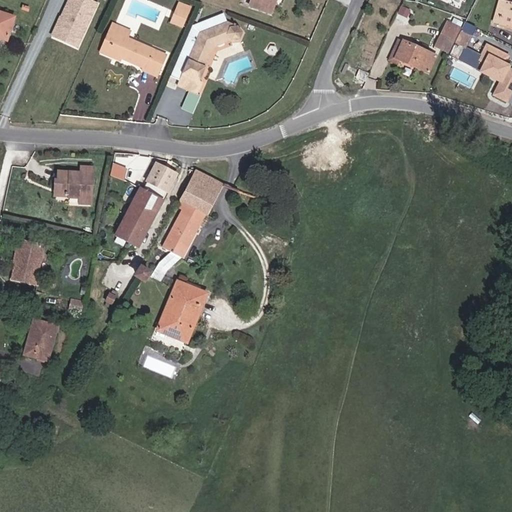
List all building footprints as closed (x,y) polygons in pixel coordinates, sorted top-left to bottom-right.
[(99,3),(91,0),(68,0),(51,37),(78,49),(99,3)] [(265,2),(265,0),(249,0),(248,4),(270,12),(273,4),(265,2)] [(511,2),(505,0),(502,0),(499,9),(506,11),(502,22),(511,24),(511,2)] [(192,6),(181,2),(173,21),(183,26),(192,6)] [(0,41),(9,45),(18,21),(5,16),(0,13),(0,9),(1,8),(0,8),(0,36),(0,37),(0,41)] [(416,13),(405,8),(399,19),(410,24),(416,13)] [(5,16),(18,21),(20,16),(8,10),(5,16)] [(192,27),(169,79),(178,81),(177,84),(195,91),(201,79),(197,77),(203,63),(200,61),(208,43),(229,35),(233,39),(240,37),(241,33),(238,27),(228,22),(224,14),(192,27)] [(114,22),(103,46),(110,50),(118,33),(129,38),(132,30),(114,22)] [(458,31),(445,25),(436,43),(449,50),(458,31)] [(467,45),(471,36),(462,31),(458,40),(467,45)] [(129,38),(118,33),(110,50),(160,73),(169,55),(129,38)] [(401,61),(395,58),(404,40),(400,38),(389,60),(399,64),(401,61)] [(404,40),(395,58),(401,61),(429,73),(438,55),(404,40)] [(276,44),(270,45),(269,51),(272,55),(277,54),(279,49),(276,44)] [(511,69),(503,66),(508,56),(487,45),(479,62),(489,67),(486,74),(494,78),(496,73),(504,77),(501,82),(495,95),(508,101),(511,92),(511,69)] [(486,74),(489,67),(479,62),(475,69),(486,74)] [(362,69),(358,77),(366,81),(370,73),(362,69)] [(501,82),(504,77),(496,73),(494,78),(501,82)] [(79,164),(78,171),(57,170),(57,178),(70,179),(70,192),(70,195),(80,196),(79,201),(91,201),(92,164),(79,164)] [(116,164),(112,175),(125,180),(129,168),(116,164)] [(157,166),(148,183),(168,194),(178,176),(157,166)] [(195,173),(178,203),(185,207),(202,216),(205,217),(222,186),(195,173)] [(52,178),(51,191),(70,192),(70,179),(57,178),(52,178)] [(126,213),(123,218),(149,231),(164,203),(127,183),(115,207),(126,213)] [(178,203),(174,211),(181,214),(185,207),(178,203)] [(202,216),(185,207),(181,214),(161,250),(169,254),(161,262),(158,267),(165,272),(164,267),(173,257),(178,259),(202,216)] [(126,240),(122,246),(137,254),(149,231),(123,218),(115,234),(126,240)] [(26,250),(30,251),(32,240),(19,237),(14,262),(16,262),(23,263),(26,250)] [(46,243),(32,240),(30,251),(26,250),(23,263),(16,262),(12,279),(38,283),(46,243)] [(150,276),(159,283),(165,272),(158,267),(153,274),(140,267),(139,269),(150,276)] [(133,277),(145,284),(150,276),(139,269),(133,277)] [(206,296),(176,283),(156,330),(187,344),(206,296)] [(102,309),(106,311),(114,295),(110,293),(108,297),(105,296),(101,304),(104,305),(102,309)] [(83,312),(84,302),(72,299),(70,309),(83,312)] [(58,325),(34,319),(23,355),(47,362),(58,325)]
